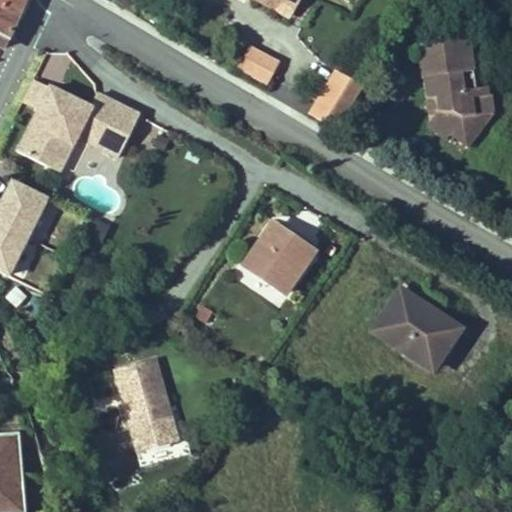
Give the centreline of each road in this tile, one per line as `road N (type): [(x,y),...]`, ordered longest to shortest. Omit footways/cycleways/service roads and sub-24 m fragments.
road 1 (residential): [(93,0),(142,43),(511,248)]
road 2 (residential): [(41,0),(133,73),(351,198)]
